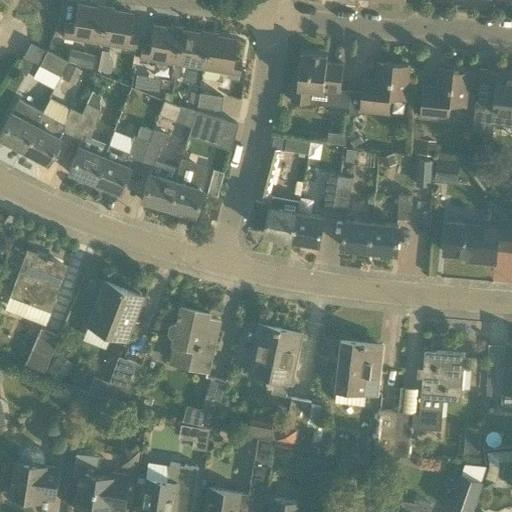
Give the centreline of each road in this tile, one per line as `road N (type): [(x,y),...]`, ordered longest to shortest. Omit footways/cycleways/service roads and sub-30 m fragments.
road 1 (residential): [(511,304),(334,287),(217,265)]
road 2 (residential): [(217,265),(251,143),(272,16)]
road 3 (residential): [(511,36),(272,16)]
road 4 (residential): [(217,265),(0,183)]
